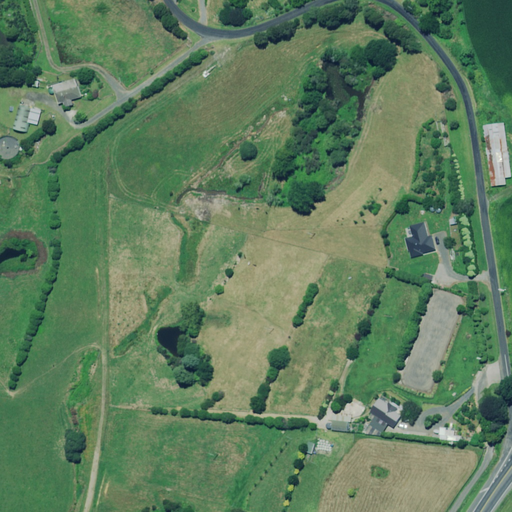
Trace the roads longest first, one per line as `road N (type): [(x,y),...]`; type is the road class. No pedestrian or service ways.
road 1 (unclassified): [(387,0),(443,51),(470,98),(511,386)]
road 2 (unclassified): [(166,0),(182,17),(222,32),(314,0)]
